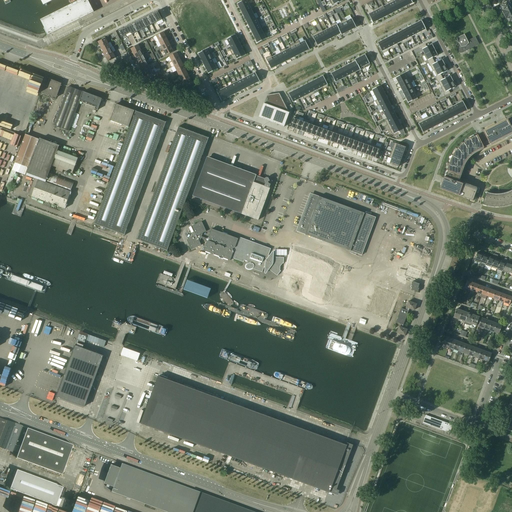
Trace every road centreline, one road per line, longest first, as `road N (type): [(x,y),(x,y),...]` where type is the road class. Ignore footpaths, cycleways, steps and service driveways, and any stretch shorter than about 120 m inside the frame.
road 1 (tertiary): [(391,395),(443,247),(437,213),(210,123)]
road 2 (unclassified): [(285,511),(0,408)]
road 3 (unknown): [(359,439),(341,491),(329,498),(134,424)]
road 4 (unknown): [(142,370),(165,368),(359,439)]
road 5 (residential): [(419,144),(399,176),(223,109)]
road 6 (residential): [(351,0),(419,144)]
road 7 (tertiary): [(210,123),(69,71)]
road 8 (residential): [(225,0),(266,87),(223,109)]
road 9 (tertiary): [(347,511),(391,395)]
road 10 (residential): [(478,114),(421,4)]
road 11 (residential): [(214,110),(160,0)]
